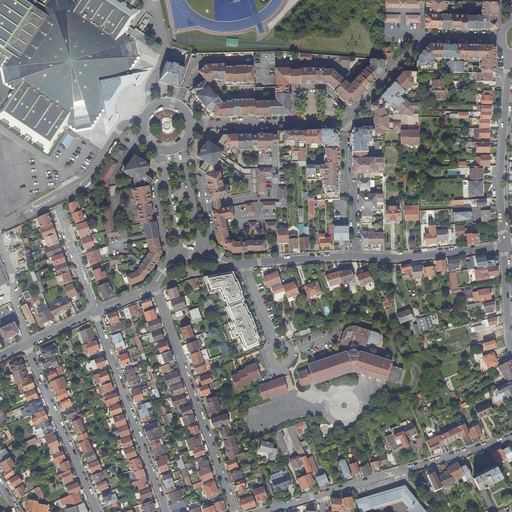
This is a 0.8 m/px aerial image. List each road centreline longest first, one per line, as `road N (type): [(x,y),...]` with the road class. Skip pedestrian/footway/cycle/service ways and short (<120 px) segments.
road 1 (residential): [(235,511),(153,287)]
road 2 (residential): [(166,511),(95,311)]
road 3 (residential): [(501,37),(508,58),(503,245)]
road 4 (residential): [(26,343),(98,511)]
road 5 (residential): [(352,113),(424,36),(501,37)]
road 6 (residential): [(0,225),(80,183),(120,127),(142,124)]
road 7 (residential): [(355,255),(503,245)]
road 8 (residential): [(341,122),(355,255)]
road 9 (residential): [(149,109),(164,49),(155,4),(144,0)]
